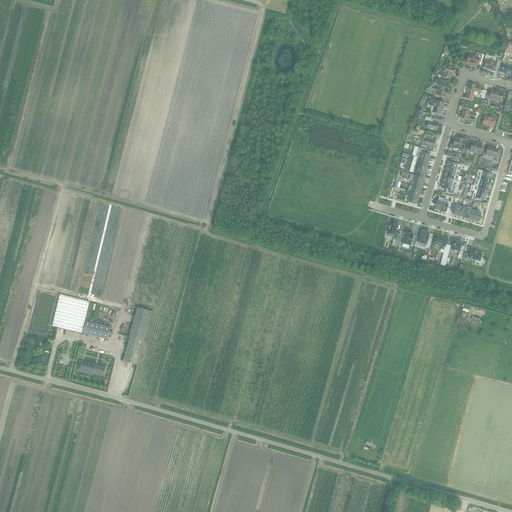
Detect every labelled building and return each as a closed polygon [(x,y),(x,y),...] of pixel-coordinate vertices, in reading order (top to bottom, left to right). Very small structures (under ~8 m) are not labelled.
[(473,65),(477,66),(478,64),(481,65),(484,55),(477,53),(476,57),(469,55),(467,63),(473,64),(473,65)] [(499,69),(502,60),(498,59),(497,64),(487,61),(485,68),(491,70),(491,71),(495,72),(496,68),(499,69)] [(456,69),(455,68),(451,67),(451,66),(450,65),(449,64),(448,64),(447,65),(447,66),(446,66),(444,73),(443,77),(451,79),(452,75),(454,76),(456,69)] [(511,73),(511,67),(508,66),(508,65),(504,64),(501,73),(508,75),(511,76),(511,73)] [(437,95),(444,97),(446,93),(448,94),(450,85),(439,82),(437,91),(438,91),(437,95)] [(481,98),(485,99),(487,91),(483,90),(483,91),(481,90),(482,88),(476,86),(470,84),(466,98),(472,100),(474,93),(476,92),(480,93),(479,95),(481,96),(481,98)] [(495,92),(496,91),(492,90),(490,94),(487,94),(485,99),(489,100),(489,99),(501,103),(503,94),(502,94),(502,93),(500,92),(499,93),(495,92)] [(441,115),(443,109),(443,107),(444,107),(445,103),(437,101),(437,102),(430,100),(428,105),(434,106),(433,112),(441,115)] [(469,118),(472,119),(475,120),(476,114),(470,113),(471,111),(464,109),(461,118),(468,121),(469,118)] [(489,127),(493,128),(496,119),(485,116),(482,124),(489,126),(489,127)] [(437,131),(439,124),(433,122),(433,119),(426,117),(425,120),(429,121),(426,128),(437,131)] [(433,149),(435,142),(435,141),(432,140),(433,137),(425,134),(424,140),(423,140),(421,145),(433,149)] [(452,139),(450,145),(453,145),(455,149),(458,150),(459,147),(461,139),(458,138),(455,140),(452,139)] [(459,147),(458,150),(461,150),(464,149),(467,149),(469,144),(466,143),(464,139),(461,139),(459,147)] [(479,156),(482,146),(479,145),(479,144),(473,142),(470,152),(476,153),(475,157),(478,157),(476,164),(480,165),(482,157),(479,156)] [(498,150),(493,148),(488,147),(486,155),(496,158),(497,154),(498,150)] [(428,160),(430,155),(426,154),(417,151),(416,157),(418,157),(421,158),(428,160)] [(418,157),(416,163),(427,166),(428,160),(421,158),(418,157)] [(448,161),(447,166),(460,170),(462,165),(448,161)] [(416,163),(415,168),(425,171),(427,166),(416,163)] [(447,166),(445,172),(459,176),(460,170),(447,166)] [(415,168),(413,173),(416,174),(424,176),(425,171),(415,168)] [(478,170),(477,175),(478,176),(491,180),(493,174),(478,170)] [(445,172),(444,177),(457,181),(459,176),(445,172)] [(422,183),(423,178),(411,174),(409,179),(414,181),(422,183)] [(478,176),(476,180),(490,184),(491,180),(478,176)] [(444,177),(442,182),(456,186),(457,181),(444,177)] [(475,180),(474,186),(475,186),(488,190),(490,184),(476,180),(475,180)] [(442,182),(441,188),(447,189),(446,193),(453,195),(456,186),(442,182)] [(473,190),(473,191),(474,192),(486,195),(488,190),(475,186),(473,190)] [(474,192),(472,199),(478,201),(478,198),(485,200),(486,195),(474,192)] [(443,202),(440,211),(446,213),(447,208),(450,208),(452,202),(443,200),(443,202)] [(453,205),(452,211),(454,212),(454,215),(459,216),(461,207),(453,205)] [(466,209),(463,218),(469,219),(471,210),(472,208),(467,207),(466,209)] [(394,238),(397,239),(398,233),(396,232),(398,224),(391,222),(388,233),(394,235),(394,238)] [(422,231),(419,243),(426,245),(425,248),(429,249),(432,240),(428,239),(430,233),(426,232),(426,231),(423,231),(422,231)] [(405,233),(402,243),(403,244),(402,247),(409,249),(409,246),(410,246),(410,245),(415,246),(416,241),(413,240),(412,239),(413,235),(414,234),(406,232),(405,233)] [(436,235),(434,243),(442,246),(441,249),(444,250),(445,246),(446,247),(446,246),(448,239),(436,235)] [(455,241),(453,251),(459,253),(458,258),(461,259),(464,249),(461,248),(462,243),(455,241)] [(441,249),(440,252),(444,253),(442,260),(447,261),(450,247),(446,246),(446,247),(445,246),(444,250),(441,249)] [(471,251),(469,258),(475,260),(475,261),(481,263),(483,258),(481,257),(482,254),(471,251)] [(433,254),(431,260),(440,262),(442,256),(433,254)] [(59,295),(52,327),(82,334),(89,302),(59,295)] [(130,337),(131,337),(145,341),(153,313),(138,308),(130,337)] [(85,322),(83,334),(107,340),(110,328),(85,322)] [(145,342),(145,341),(131,337),(123,362),(138,366),(145,342)] [(80,361),(77,371),(93,374),(104,376),(106,368),(95,365),(95,364),(80,361)]
